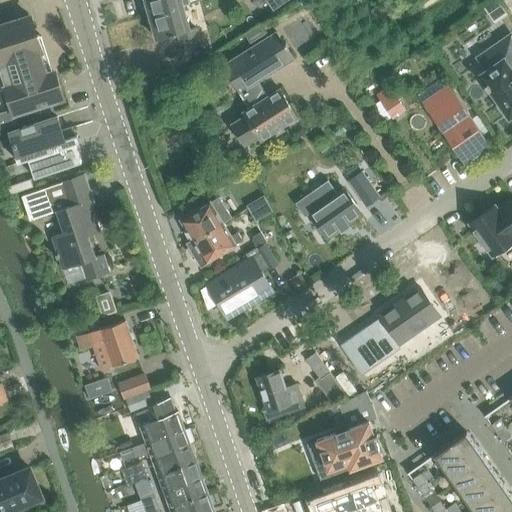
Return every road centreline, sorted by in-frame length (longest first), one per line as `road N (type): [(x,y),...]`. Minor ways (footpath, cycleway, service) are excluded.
road 1 (residential): [(201,367),(86,0)]
road 2 (residential): [(201,367),(511,157)]
road 3 (residential): [(252,511),(201,367)]
road 4 (residential): [(511,340),(391,424)]
